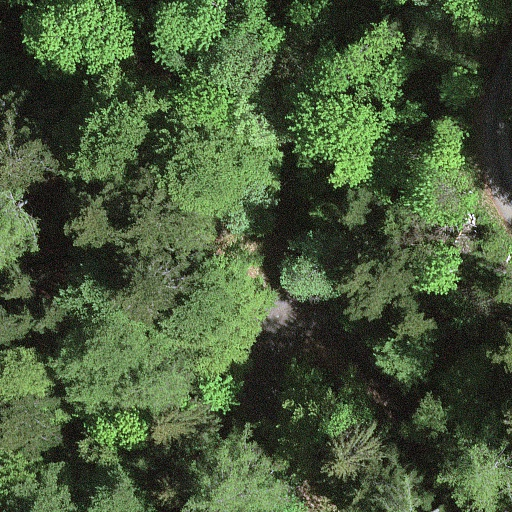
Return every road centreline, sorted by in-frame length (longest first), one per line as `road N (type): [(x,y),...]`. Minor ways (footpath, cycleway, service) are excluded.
road 1 (track): [(511,503),(383,405),(340,337),(309,326),(268,336),(256,375),(278,416),(356,511)]
road 2 (unclassified): [(511,210),(493,148),(494,109),(511,49)]
